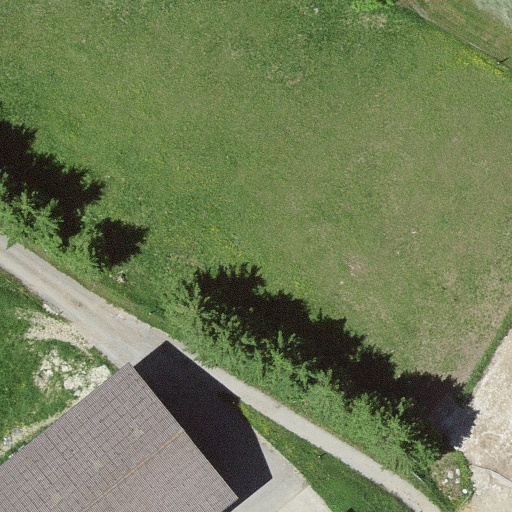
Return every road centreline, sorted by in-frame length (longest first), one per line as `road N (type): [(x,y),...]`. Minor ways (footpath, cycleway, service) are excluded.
road 1 (track): [(0,250),(129,332),(269,511)]
road 2 (track): [(430,511),(129,332)]
